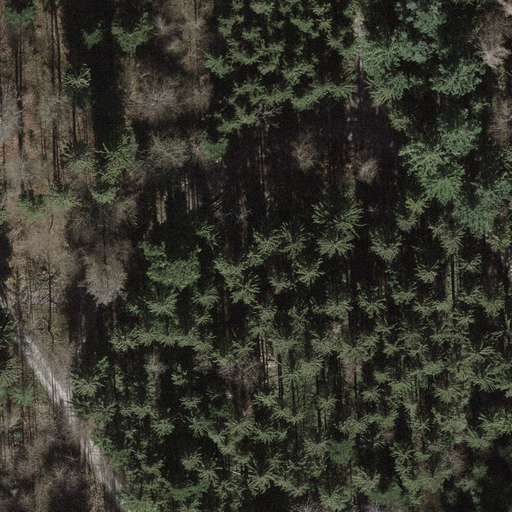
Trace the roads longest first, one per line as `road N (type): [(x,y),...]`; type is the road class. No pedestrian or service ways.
road 1 (track): [(61,402),(87,295),(254,143),(372,125),(445,178),(511,270)]
road 2 (track): [(133,511),(0,301)]
road 3 (track): [(350,0),(370,68),(372,125)]
